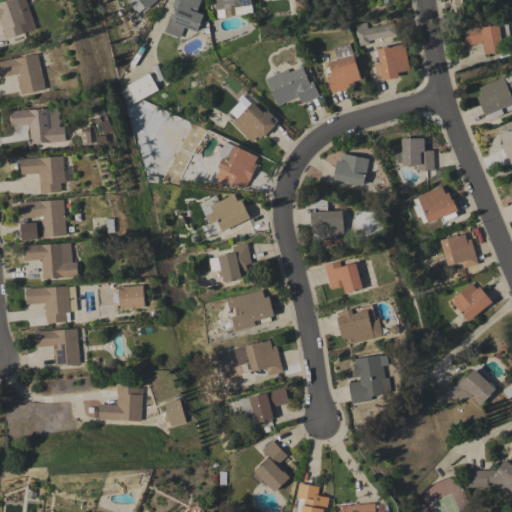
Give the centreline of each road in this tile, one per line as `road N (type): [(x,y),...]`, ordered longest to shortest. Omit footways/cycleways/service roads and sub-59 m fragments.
road 1 (residential): [(439,102),(340,127),(303,155),(286,189),(285,223),(323,423)]
road 2 (residential): [(422,0),(439,102),(511,278)]
